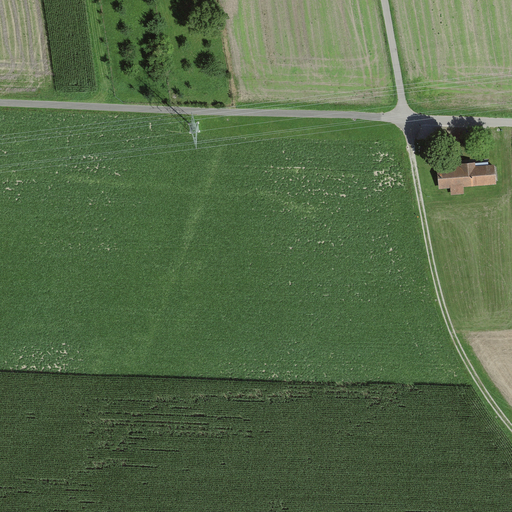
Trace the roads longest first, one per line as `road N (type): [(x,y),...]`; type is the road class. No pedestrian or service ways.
road 1 (unclassified): [(0,103),(404,118)]
road 2 (track): [(404,118),(442,312),(462,359),(511,429)]
road 3 (residential): [(404,118),(382,0)]
